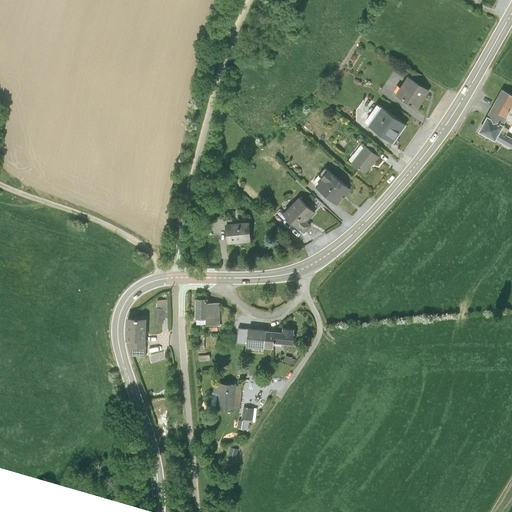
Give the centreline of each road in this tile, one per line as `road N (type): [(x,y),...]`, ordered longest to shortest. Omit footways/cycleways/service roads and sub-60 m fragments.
road 1 (secondary): [(301,269),(340,244),(426,152),(511,12)]
road 2 (secondary): [(158,511),(153,455),(118,343),(120,311),(152,281),(223,278)]
road 3 (track): [(233,511),(244,452),(278,398)]
road 4 (unclassified): [(304,292),(319,334),(278,398)]
